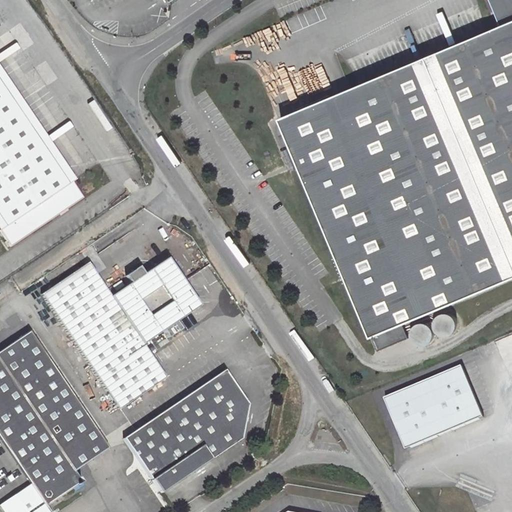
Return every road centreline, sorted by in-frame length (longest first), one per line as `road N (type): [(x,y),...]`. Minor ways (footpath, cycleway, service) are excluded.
road 1 (unclassified): [(343,423),(106,76)]
road 2 (residential): [(214,511),(343,423)]
road 3 (unclassified): [(227,0),(106,76)]
